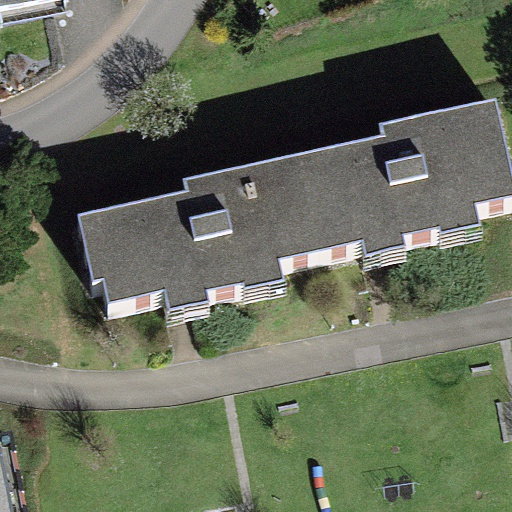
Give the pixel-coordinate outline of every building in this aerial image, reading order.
[(67,0),(0,0),(0,19),(68,7),(67,0)] [(511,140),(431,159),(460,281),(511,268),(511,140)] [(276,195),(303,316),(460,281),(431,159),(276,195)] [(276,195),(81,237),(109,361),(303,316),(276,195)] [(50,511),(40,461),(0,469),(0,511),(50,511)]
